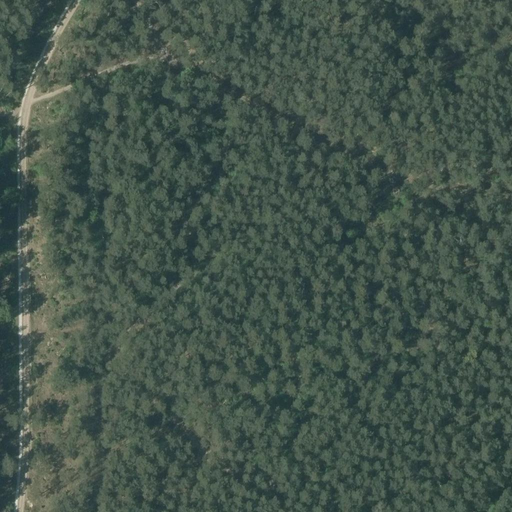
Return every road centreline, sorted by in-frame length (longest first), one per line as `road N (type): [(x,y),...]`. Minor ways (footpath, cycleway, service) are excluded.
road 1 (unknown): [(275,511),(276,496),(259,475),(213,470),(191,443),(191,416),(147,390),(118,363),(110,341),(169,299),(200,253),(185,224),(193,198),(233,157),(209,78)]
road 2 (track): [(209,78),(363,159),(464,188)]
road 3 (unknown): [(0,112),(166,55)]
